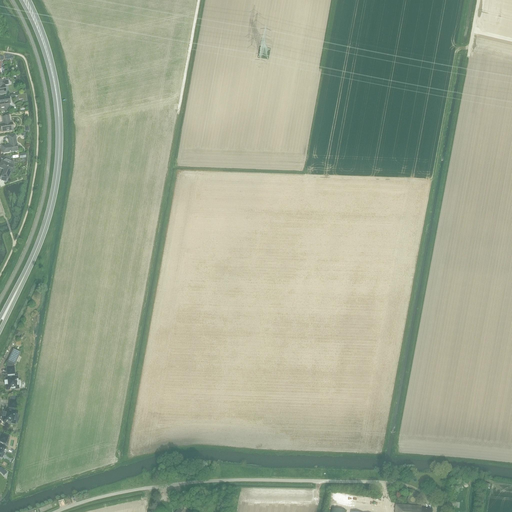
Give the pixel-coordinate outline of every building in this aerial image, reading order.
[(0,110),(8,109),(8,107),(9,107),(10,106),(9,103),(10,103),(9,97),(0,98),(0,110)] [(0,124),(2,132),(13,131),(12,123),(10,123),(9,116),(3,117),(4,124),(0,124)] [(10,145),(2,146),(3,153),(18,151),(15,135),(8,136),(10,145)] [(0,167),(4,170),(1,176),(0,178),(0,179),(6,182),(13,166),(10,165),(12,161),(6,159),(5,162),(2,161),(0,165),(0,167)] [(6,381),(4,382),(5,385),(7,385),(7,389),(10,389),(10,390),(11,390),(11,389),(18,389),(18,388),(20,387),(20,381),(18,382),(18,381),(17,377),(17,376),(16,376),(14,376),(14,374),(15,374),(14,367),(13,367),(13,365),(14,364),(15,364),(20,353),(13,350),(8,361),(7,364),(7,367),(7,375),(8,375),(8,377),(7,377),(5,377),(5,378),(6,381)] [(17,412),(14,411),(15,408),(16,408),(17,401),(10,400),(9,408),(9,410),(5,409),(5,413),(3,413),(3,416),(4,417),(3,421),(6,421),(6,422),(7,423),(7,422),(15,424),(15,423),(17,423),(18,417),(16,417),(17,412)] [(5,443),(8,437),(2,434),(0,437),(0,456),(2,457),(4,454),(2,453),(5,447),(2,446),(4,443),(5,443)]
